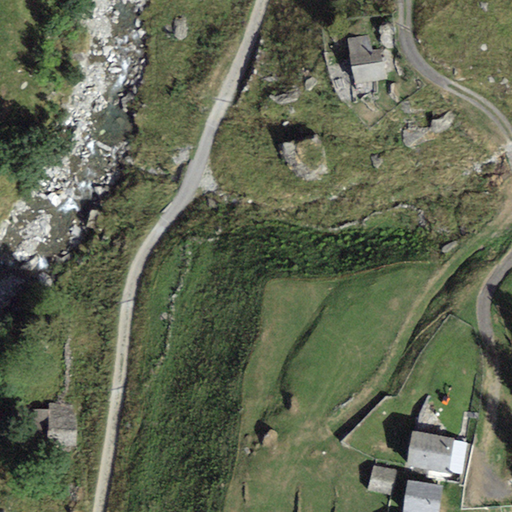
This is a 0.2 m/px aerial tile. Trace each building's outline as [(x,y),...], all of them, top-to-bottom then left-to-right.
[(382,50),(348,56),(354,88),(388,80),(382,50)] [(41,414),(42,435),(77,433),(76,412),(41,414)] [(77,447),(77,436),(50,438),(51,449),(77,447)] [(410,436),(404,472),(449,479),(454,445),(410,436)] [(403,511),(440,511),(444,489),(408,484),(403,511)]
